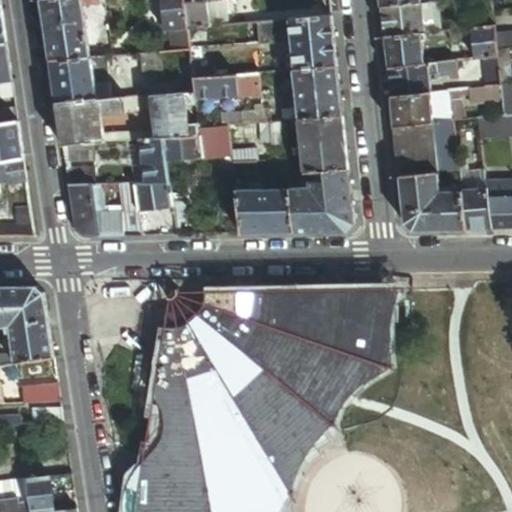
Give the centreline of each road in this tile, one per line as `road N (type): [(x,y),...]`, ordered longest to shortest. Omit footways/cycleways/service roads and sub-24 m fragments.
road 1 (residential): [(385,255),(62,262)]
road 2 (residential): [(23,0),(62,262)]
road 3 (residential): [(357,0),(385,255)]
road 4 (residential): [(62,262),(103,511)]
road 5 (residential): [(511,252),(385,255)]
